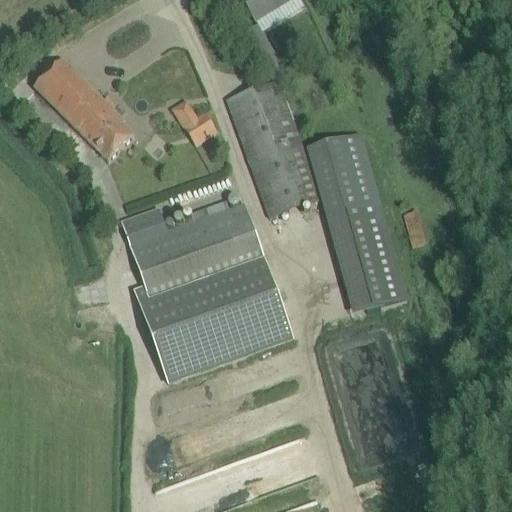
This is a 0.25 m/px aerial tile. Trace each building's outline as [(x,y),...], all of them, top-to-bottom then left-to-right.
[(240,0),(256,25),(297,0),(240,0)] [(257,28),(243,36),(272,83),(286,74),(257,28)] [(63,64),(35,92),(108,166),(134,140),(122,128),(125,125),(63,64)] [(299,143),(285,105),(278,86),(263,92),(227,105),(234,123),(270,221),(281,217),(311,206),(320,202),(320,200),(299,143)] [(197,121),(183,129),(195,150),(217,137),(204,116),(197,121)] [(362,139),(307,155),(320,200),(320,202),(375,188),(362,139)] [(294,346),(266,268),(244,206),(235,210),(194,224),(138,244),(140,248),(132,251),(146,291),(135,295),(169,391),(294,346)] [(259,457),(155,491),(161,511),(190,511),(276,484),(271,469),(314,455),(304,426),(254,443),(259,457)] [(175,464),(213,449),(207,433),(169,448),(175,464)] [(300,511),(299,509),(319,504),(312,483),(231,508),(231,511),(300,511)]
